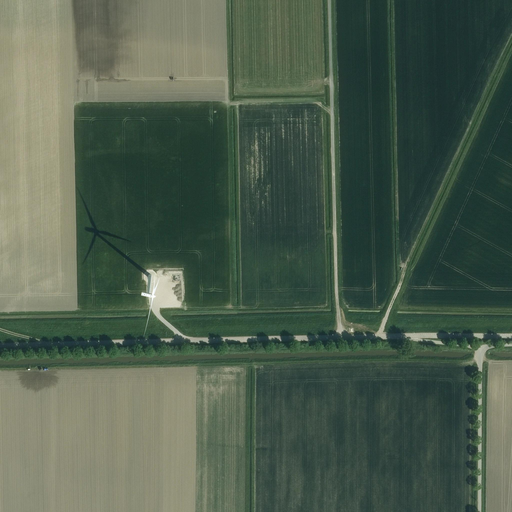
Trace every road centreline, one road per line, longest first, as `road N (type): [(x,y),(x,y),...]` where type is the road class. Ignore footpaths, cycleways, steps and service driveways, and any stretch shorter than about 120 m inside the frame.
road 1 (tertiary): [(0,345),(340,336)]
road 2 (unclassified): [(340,336),(329,0)]
road 3 (tertiary): [(479,511),(480,346)]
road 4 (tertiary): [(384,335),(511,335)]
